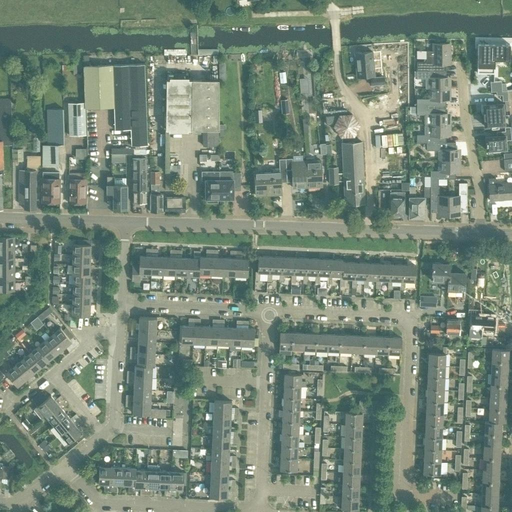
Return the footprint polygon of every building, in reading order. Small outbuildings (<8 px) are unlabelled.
[(426,62),(416,62),(416,70),(445,70),(445,64),(449,64),(449,43),(433,43),(433,50),(426,50),(426,62)] [(477,44),(477,73),(493,73),(494,73),(494,60),(509,60),(510,44),(477,44)] [(363,53),(355,53),(355,57),(357,77),(370,76),(371,85),(384,84),(383,76),(374,77),(372,52),(363,53)] [(112,65),(114,107),(114,129),(130,129),(131,145),(147,145),(144,64),(112,65)] [(113,107),(114,107),(112,65),(84,66),(85,108),(113,107)] [(445,70),(416,70),(416,79),(425,79),(425,89),(429,89),(449,89),(449,82),(449,77),(445,77),(445,70)] [(307,78),(298,79),(300,94),(308,93),(307,78)] [(166,92),(165,129),(169,130),(190,130),(191,79),(188,79),(169,79),(166,79),(166,92)] [(218,80),(191,79),(190,130),(202,130),(202,146),(218,146),(218,82),(218,80)] [(493,82),(490,82),(491,92),(496,91),(502,91),(501,91),(501,84),(501,81),(494,82),(493,82)] [(429,99),(416,99),(416,107),(445,107),(445,100),(449,100),(449,95),(449,89),(429,89),(429,99)] [(502,91),(496,91),(496,95),(502,95),(502,101),(508,101),(507,91),(507,90),(506,91),(501,91),(502,91)] [(10,99),(0,100),(0,140),(2,141),(2,147),(12,146),(10,99)] [(68,103),(69,135),(85,135),(84,102),(68,103)] [(482,105),(480,105),(481,113),(483,113),(484,126),(490,126),(491,126),(497,125),(498,125),(504,125),(502,103),(485,104),(483,105),(483,104),(482,104),(482,105)] [(445,107),(416,107),(416,115),(424,115),(424,125),(449,125),(449,118),(449,113),(445,113),(445,107)] [(63,109),(46,109),(47,133),(47,144),(47,145),(57,145),(64,144),(63,109)] [(424,135),(416,135),(416,143),(426,143),(426,142),(445,142),(445,136),(449,136),(449,131),(449,125),(424,125),(424,135)] [(496,136),(485,136),(486,150),(492,150),(492,152),(500,151),(500,149),(506,149),(505,140),(511,140),(510,131),(504,131),(496,132),(496,136)] [(17,148),(17,141),(12,141),(13,148),(13,161),(23,160),(23,148),(17,148)] [(330,167),(330,184),(340,184),(340,181),(343,181),(344,204),(365,203),(362,141),(341,142),(343,173),(339,173),(339,167),(330,167)] [(445,142),(426,142),(426,143),(426,151),(439,151),(439,161),(459,161),(459,154),(459,149),(455,149),(455,142),(445,142)] [(111,148),(111,160),(125,160),(125,148),(111,148)] [(75,149),(75,157),(84,157),(85,149),(75,149)] [(27,170),(19,170),(19,187),(36,187),(36,170),(36,166),(40,167),(40,156),(27,155),(27,170)] [(132,158),(132,169),(146,169),(146,158),(132,158)] [(291,158),(285,159),(286,182),(292,181),(293,188),(307,187),(305,161),(292,162),(291,158)] [(511,158),(503,159),(504,171),(511,170),(511,158)] [(279,171),(255,173),(256,196),(281,194),(280,182),(286,182),(285,159),(279,159),(279,171)] [(320,160),(305,161),(307,187),(321,186),(320,160)] [(439,171),(430,171),(430,183),(438,183),(438,179),(448,179),(455,179),(455,172),(459,172),(459,167),(459,161),(439,161),(439,171)] [(132,169),(132,180),(146,180),(146,169),(132,169)] [(219,171),(201,172),(202,180),(205,180),(205,199),(206,199),(206,203),(216,203),(216,199),(220,199),(219,171)] [(232,173),(232,171),(219,171),(220,199),(233,199),(233,190),(240,190),(240,172),(232,173)] [(42,202),(59,203),(59,178),(59,172),(42,172),(42,202)] [(151,172),(151,194),(150,194),(150,212),(162,212),(162,194),(159,194),(159,172),(151,172)] [(68,200),(68,203),(85,203),(85,173),(68,173),(68,195),(67,196),(67,199),(68,200)] [(114,193),(113,193),(113,209),(126,209),(126,185),(126,178),(114,178),(114,193)] [(495,178),(488,178),(488,184),(489,200),(511,198),(511,196),(511,183),(496,184),(495,178)] [(132,180),(132,191),(148,191),(148,187),(146,187),(146,180),(132,180)] [(438,183),(430,183),(430,187),(430,197),(430,212),(436,212),(436,216),(442,216),(448,216),(448,196),(438,196),(438,183)] [(459,196),(448,196),(448,216),(455,216),(461,216),(461,212),(466,212),(466,195),(467,189),(467,183),(459,183),(459,196)] [(36,187),(19,187),(19,204),(24,204),(24,209),(35,209),(36,187)] [(424,197),(414,197),(415,187),(409,187),(409,217),(424,218),(424,197)] [(148,191),(132,191),(132,202),(146,202),(146,195),(148,195),(148,191)] [(388,215),(403,216),(404,192),(396,192),(396,197),(389,197),(388,215)] [(164,197),(164,212),(185,212),(185,197),(164,197)] [(14,236),(0,236),(0,247),(14,248),(14,236)] [(72,244),(72,254),(90,255),(90,245),(90,240),(77,240),(77,244),(72,244)] [(14,248),(0,247),(0,258),(14,258),(14,248)] [(72,254),(72,264),(89,265),(90,255),(72,254)] [(150,274),(151,256),(139,255),(139,266),(132,265),(131,280),(140,280),(140,273),(150,274)] [(151,256),(151,274),(163,274),(163,257),(151,256)] [(200,256),(200,258),(199,274),(211,275),(212,257),(200,256)] [(255,273),(255,280),(260,281),(267,281),(268,273),(270,274),(271,257),(258,256),(258,273),(255,273)] [(163,257),(163,274),(175,275),(175,257),(163,257)] [(175,257),(175,275),(187,275),(187,258),(175,257)] [(212,257),(211,275),(223,275),(224,258),(212,257)] [(268,273),(267,281),(270,281),(272,281),(272,273),(279,274),(282,274),(282,257),(271,257),(270,274),(268,273)] [(279,274),(279,282),(281,282),(283,282),(284,274),(291,274),(294,274),(294,258),(282,257),(282,274),(279,274)] [(14,258),(0,258),(0,269),(14,269),(14,258)] [(200,258),(188,258),(187,275),(199,276),(199,274),(200,258)] [(224,258),(223,275),(235,276),(236,258),(224,258)] [(248,259),(236,258),(235,276),(247,276),(248,259)] [(291,274),(291,282),(293,282),(296,282),(296,274),(303,275),(306,275),(306,258),(294,258),(294,274),(291,274)] [(303,275),(303,282),(305,283),(308,283),(308,275),(316,275),(318,275),(318,259),(306,258),(306,275),(303,275)] [(316,275),(315,283),(317,283),(319,283),(320,275),(327,276),(330,276),(330,260),(318,259),(318,275),(316,275)] [(327,276),(327,284),(329,284),(332,284),(332,276),(342,277),(343,277),(343,263),(343,260),(330,260),(330,276),(327,276)] [(340,279),(340,287),(342,287),(344,287),(345,279),(352,279),(354,279),(355,263),(343,263),(343,277),(342,277),(342,279),(340,279)] [(352,279),(352,287),(354,287),(356,287),(357,279),(365,279),(367,280),(367,264),(355,263),(354,279),(352,279)] [(448,291),(448,290),(449,272),(449,264),(433,263),(432,281),(442,281),(441,290),(448,291)] [(72,264),(71,274),(91,275),(89,275),(89,265),(72,264)] [(365,279),(364,288),(366,288),(368,288),(369,280),(376,280),(379,280),(379,264),(367,264),(367,280),(365,279)] [(376,280),(376,288),(378,288),(380,289),(381,280),(388,281),(391,281),(391,265),(379,264),(379,280),(376,280)] [(388,281),(388,289),(390,289),(392,289),(393,281),(401,281),(403,281),(404,265),(391,265),(391,281),(388,281)] [(401,281),(400,289),(402,290),(405,290),(405,282),(415,282),(416,266),(404,265),(403,281),(401,281)] [(14,269),(0,269),(0,280),(14,280),(14,269)] [(449,272),(448,290),(457,290),(457,300),(464,300),(465,273),(449,272)] [(71,274),(73,274),(73,284),(90,285),(91,275),(71,274)] [(14,280),(0,280),(0,291),(14,291),(14,280)] [(73,284),(72,294),(90,295),(90,285),(73,284)] [(189,284),(189,291),(191,292),(190,294),(197,294),(198,285),(189,284)] [(317,287),(317,295),(326,296),(327,292),(327,288),(317,287)] [(72,294),(72,304),(90,305),(90,295),(72,294)] [(72,304),(71,314),(89,315),(90,305),(72,304)] [(470,315),(469,336),(481,336),(482,316),(470,315)] [(482,316),(481,336),(482,330),(493,331),(493,335),(504,335),(504,330),(493,329),(494,324),(494,317),(482,316)] [(139,317),(138,329),(156,330),(156,318),(139,317)] [(446,334),(460,334),(460,320),(447,319),(446,334)] [(182,325),(181,343),(193,344),(194,326),(182,325)] [(194,326),(193,344),(205,344),(206,327),(194,326)] [(206,327),(205,344),(217,345),(218,327),(206,327)] [(217,345),(229,345),(230,328),(218,327),(217,345)] [(60,328),(52,335),(63,348),(71,342),(60,328)] [(230,328),(229,345),(241,346),(242,328),(230,328)] [(242,328),(241,346),(253,346),(254,329),(242,328)] [(138,329),(138,341),(155,342),(156,330),(138,329)] [(22,330),(14,336),(20,342),(22,340),(20,338),(25,334),(22,330)] [(279,332),(278,348),(291,349),(291,333),(279,332)] [(421,339),(429,340),(429,332),(421,332),(421,339)] [(291,349),(303,349),(303,333),(291,333),(291,349)] [(303,333),(303,349),(315,350),(316,334),(303,333)] [(316,334),(315,350),(327,350),(328,334),(316,334)] [(328,334),(327,350),(339,351),(340,335),(328,334)] [(52,335),(44,341),(55,355),(63,348),(52,335)] [(340,335),(339,351),(351,351),(352,335),(340,335)] [(352,335),(351,351),(363,352),(364,336),(352,335)] [(363,352),(375,352),(376,336),(364,336),(363,352)] [(375,352),(387,353),(388,337),(376,336),(375,352)] [(13,337),(7,342),(10,346),(16,341),(13,337)] [(388,337),(387,353),(399,354),(400,338),(388,337)] [(44,341),(37,347),(48,361),(55,355),(44,341)] [(138,341),(137,353),(154,354),(155,342),(138,341)] [(37,347),(29,354),(40,367),(48,361),(37,347)] [(492,349),(491,362),(508,362),(508,350),(492,349)] [(137,353),(137,365),(152,366),(154,366),(154,354),(137,353)] [(428,353),(428,365),(444,366),(445,354),(428,353)] [(25,356),(21,360),(32,373),(40,367),(29,354),(25,356)] [(306,364),(306,369),(314,370),(314,365),(315,356),(313,356),(311,357),(311,359),(309,359),(309,364),(306,364)] [(21,360),(13,366),(25,380),(32,373),(21,360)] [(491,362),(491,374),(507,374),(508,362),(491,362)] [(135,365),(134,377),(151,378),(152,366),(137,365),(135,365)] [(428,365),(427,377),(443,378),(444,366),(428,365)] [(13,366),(5,373),(17,386),(25,380),(13,366)] [(285,373),(284,386),(301,386),(306,387),(306,382),(301,381),(301,374),(285,373)] [(491,374),(490,386),(506,386),(507,374),(491,374)] [(134,377),(133,389),(151,390),(151,378),(134,377)] [(427,377),(427,389),(443,390),(443,378),(427,377)] [(284,386),(284,398),(300,398),(304,399),(304,394),(300,393),(301,386),(284,386)] [(490,386),(490,398),(506,398),(506,386),(490,386)] [(133,395),(133,401),(150,402),(151,390),(133,389),(133,395)] [(427,389),(426,401),(442,402),(443,390),(427,389)] [(41,419),(45,416),(58,404),(50,395),(37,406),(33,409),(41,419)] [(284,398),(283,409),(299,410),(300,398),(284,398)] [(490,398),(489,410),(505,410),(506,398),(490,398)] [(213,400),(213,413),(231,413),(231,401),(213,400)] [(360,400),(359,412),(363,412),(373,413),(373,401),(360,400)] [(133,401),(132,413),(149,414),(149,417),(165,417),(165,415),(169,415),(169,409),(165,409),(150,408),(150,402),(133,401)] [(426,401),(425,413),(442,414),(442,402),(426,401)] [(45,416),(52,425),(66,413),(58,404),(45,416)] [(283,409),(283,421),(299,422),(303,422),(303,418),(299,418),(299,410),(283,409)] [(489,421),(489,422),(501,422),(505,422),(505,410),(489,410),(489,421)] [(346,412),(345,424),(362,425),(363,412),(359,412),(346,412)] [(52,425),(60,434),(74,423),(66,413),(52,425)] [(213,413),(212,425),(230,425),(231,413),(213,413)] [(425,413),(425,425),(441,426),(442,414),(425,413)] [(25,419),(22,422),(27,427),(30,424),(25,419)] [(283,421),(282,433),(298,434),(299,422),(283,421)] [(485,421),(484,433),(501,434),(501,422),(489,422),(489,421),(485,421)] [(36,423),(27,430),(30,434),(39,427),(36,423)] [(74,423),(60,434),(68,443),(81,432),(74,423)] [(345,424),(345,436),(361,437),(362,425),(345,424)] [(212,425),(212,436),(230,437),(230,425),(212,425)] [(425,425),(424,437),(441,438),(441,426),(425,425)] [(282,433),(282,445),(298,446),(303,446),(303,441),(298,441),(298,434),(282,433)] [(484,433),(484,446),(500,446),(501,434),(484,433)] [(212,436),(211,448),(229,449),(230,437),(212,436)] [(345,436),(344,448),(361,449),(361,437),(345,436)] [(424,437),(424,449),(440,450),(441,438),(424,437)] [(43,449),(45,453),(51,448),(49,445),(43,449)] [(282,445),(281,457),(297,458),(298,446),(282,445)] [(484,446),(483,458),(499,458),(500,446),(484,446)] [(211,448),(211,460),(228,461),(229,449),(211,448)] [(344,448),(343,460),(360,461),(361,449),(344,448)] [(424,449),(423,461),(439,462),(440,450),(424,449)] [(281,457),(280,469),(297,470),(297,458),(281,457)] [(483,458),(483,470),(499,470),(499,458),(483,458)] [(211,460),(210,472),(228,473),(228,461),(211,460)] [(343,460),(343,472),(360,473),(360,461),(343,460)] [(423,461),(422,473),(439,474),(439,473),(439,462),(423,461)] [(0,463),(0,486),(0,483),(6,484),(7,479),(9,466),(2,465),(2,463),(0,463)] [(147,469),(146,487),(158,488),(159,470),(159,465),(147,464),(147,469)] [(110,491),(110,486),(110,483),(111,466),(98,465),(92,465),(92,480),(98,481),(98,483),(104,483),(104,490),(110,491)] [(123,466),(111,466),(110,483),(122,484),(123,466)] [(135,467),(123,466),(122,484),(134,484),(135,469),(135,467)] [(147,469),(135,469),(134,484),(134,486),(146,487),(147,469)] [(159,470),(158,488),(170,488),(171,471),(159,470)] [(483,470),(482,482),(498,482),(499,470),(483,470)] [(171,471),(170,488),(175,488),(182,489),(182,485),(186,485),(186,472),(183,472),(183,471),(171,471)] [(210,472),(209,484),(227,485),(228,473),(210,472)] [(343,472),(342,484),(359,485),(360,473),(343,472)] [(482,482),(481,494),(497,494),(498,482),(482,482)] [(209,484),(209,496),(227,497),(227,485),(209,484)] [(342,484),(342,496),(358,497),(359,485),(342,484)] [(481,494),(481,506),(497,506),(497,494),(481,494)] [(342,496),(341,508),(358,509),(358,497),(342,496)]
